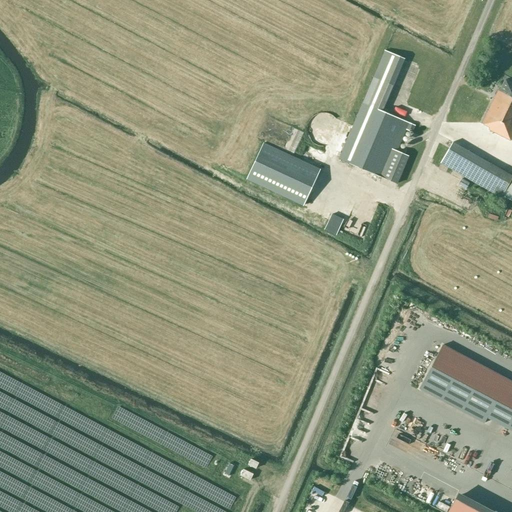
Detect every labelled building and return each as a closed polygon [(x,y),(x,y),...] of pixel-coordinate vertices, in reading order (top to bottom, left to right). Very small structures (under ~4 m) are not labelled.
[(404,59),(385,51),(338,159),(396,184),(408,156),(396,151),(408,123),(382,112),(404,59)] [(511,83),(505,80),(500,89),(498,88),(481,124),(489,128),(488,130),(510,141),(511,135),(511,83)] [(331,114),(329,114),(328,113),(326,113),(325,113),(323,113),(322,113),(320,113),(319,114),(317,114),(316,115),(314,115),(313,116),(312,117),(311,118),(310,120),(309,121),(308,122),(308,124),(307,125),(307,127),(306,128),(306,130),(306,131),(306,133),(307,134),(307,136),(308,137),(308,138),(309,140),(310,141),(311,142),(312,143),(313,144),(315,145),(316,146),(317,146),(319,147),(320,147),(322,147),(324,148),(325,147),(327,147),(328,147),(330,146),(331,146),(332,145),(334,144),(335,143),(336,142),(337,141),(338,140),(339,139),(340,137),(340,136),(341,134),(341,133),(341,131),(341,130),(341,128),(341,127),(340,125),(340,124),(339,123),(339,121),(338,120),(337,119),(336,118),(335,117),(333,116),(332,115),(331,114)] [(511,179),(511,176),(452,142),(440,163),(503,199),(504,197),(511,179)] [(302,206),(319,169),(263,143),(246,180),(302,206)] [(511,382),(442,345),(419,389),(484,423),(487,418),(511,430),(511,382)] [(253,473),(243,469),(240,475),(250,479),(253,473)] [(428,511),(387,492),(380,506),(392,511),(428,511)]
